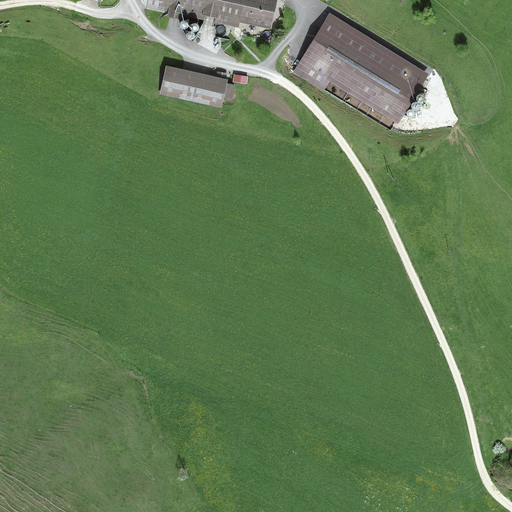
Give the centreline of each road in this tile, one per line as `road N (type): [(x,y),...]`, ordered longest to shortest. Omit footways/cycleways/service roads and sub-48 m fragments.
road 1 (track): [(511,507),(483,475),(431,315),(378,202),(331,127),(275,77),(185,52),(135,8)]
road 2 (track): [(0,5),(135,8)]
